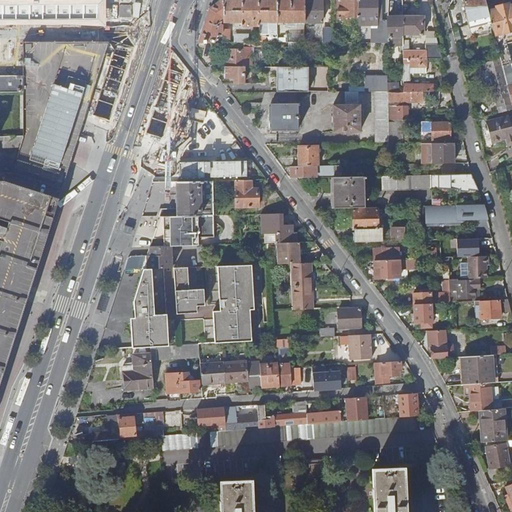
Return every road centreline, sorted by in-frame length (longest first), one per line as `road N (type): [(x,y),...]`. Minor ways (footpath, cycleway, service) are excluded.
road 1 (residential): [(486,511),(436,386),(169,41)]
road 2 (primary): [(159,0),(0,490)]
road 3 (primary): [(12,511),(169,41)]
road 4 (residential): [(511,271),(490,182),(471,155),(435,8)]
road 5 (unknown): [(0,22),(152,20)]
